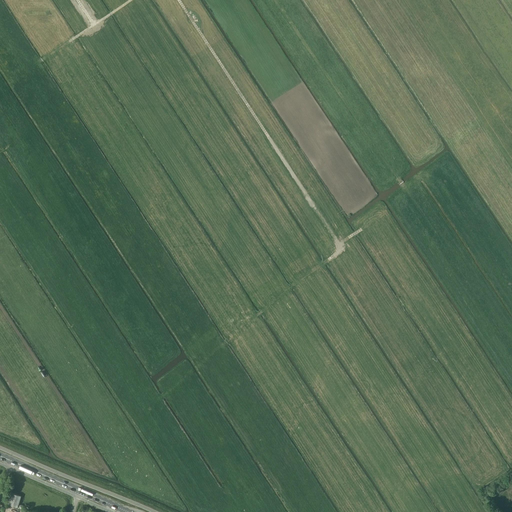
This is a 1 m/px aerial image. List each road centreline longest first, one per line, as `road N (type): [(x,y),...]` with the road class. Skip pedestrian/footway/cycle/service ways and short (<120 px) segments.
road 1 (track): [(179,0),(339,245),(407,190)]
road 2 (track): [(339,245),(224,343)]
